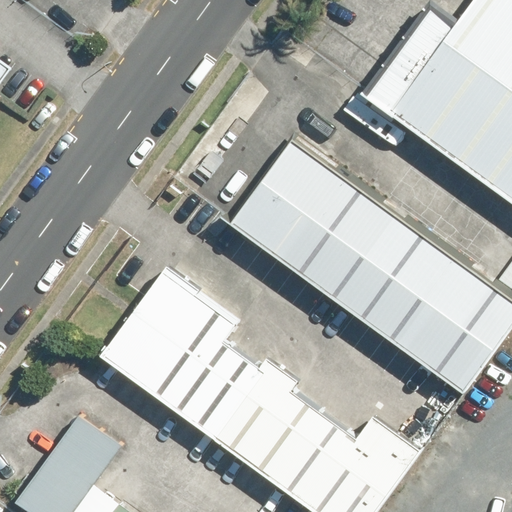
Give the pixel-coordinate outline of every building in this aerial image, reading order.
[(511,0),(478,0),(462,22),(436,4),(371,91),(511,194),(511,0)] [(0,85),(14,66),(0,55),(0,85)] [(296,133),(234,217),(467,387),(511,326),(511,260),(497,280),(296,133)] [(377,511),(424,448),(376,413),(361,434),(296,387),(304,376),(271,353),(264,364),(227,338),(242,317),(202,288),(205,284),(172,260),(105,352),(326,511),(377,511)] [(378,396),(347,375),(336,393),(367,414),(378,396)] [(83,412),(19,498),(37,511),(74,511),(125,443),(83,412)] [(139,511),(124,501),(115,511),(139,511)]
